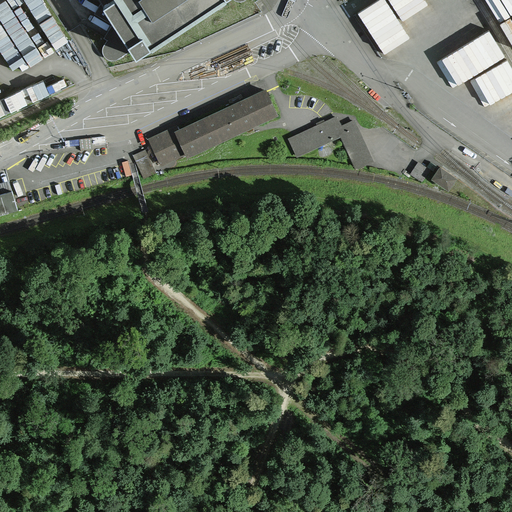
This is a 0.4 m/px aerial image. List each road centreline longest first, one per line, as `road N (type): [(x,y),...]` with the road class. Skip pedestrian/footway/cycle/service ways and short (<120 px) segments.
road 1 (track): [(143,206),(146,262),(156,279),(286,378),(432,511)]
road 2 (track): [(511,447),(386,346),(363,344),(286,378),(245,511)]
road 3 (unclassified): [(0,156),(276,18),(293,0)]
road 4 (track): [(286,378),(0,374)]
road 5 (unclassified): [(299,0),(400,105),(511,186)]
